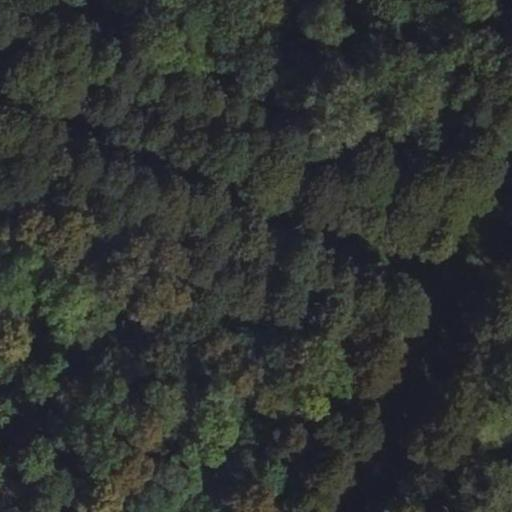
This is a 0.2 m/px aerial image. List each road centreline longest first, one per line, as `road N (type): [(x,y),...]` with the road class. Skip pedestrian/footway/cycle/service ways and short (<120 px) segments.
road 1 (track): [(456,281),(0,95)]
road 2 (track): [(349,511),(511,164)]
